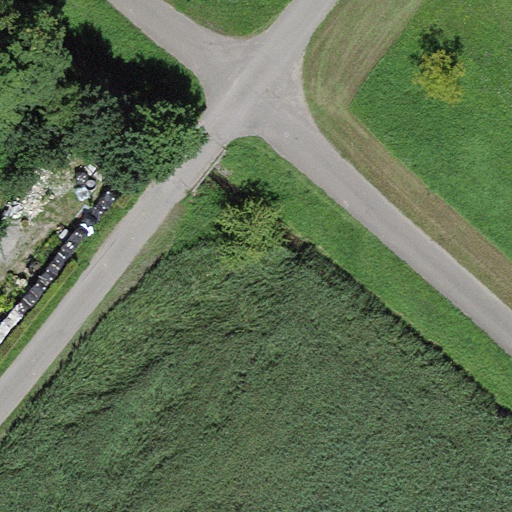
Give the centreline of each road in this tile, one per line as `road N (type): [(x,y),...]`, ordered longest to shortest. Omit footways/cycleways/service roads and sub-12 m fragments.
road 1 (track): [(0,409),(322,0)]
road 2 (track): [(132,0),(511,319)]
